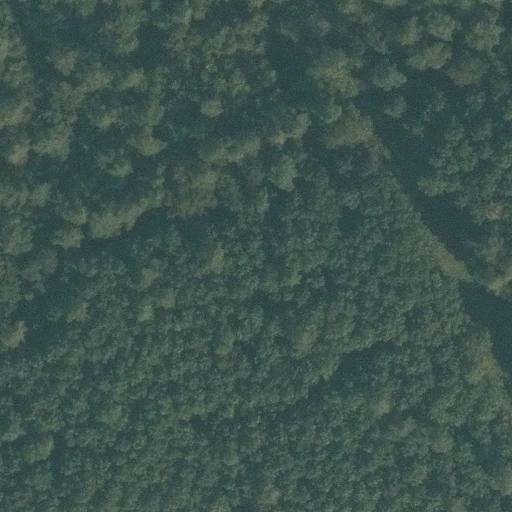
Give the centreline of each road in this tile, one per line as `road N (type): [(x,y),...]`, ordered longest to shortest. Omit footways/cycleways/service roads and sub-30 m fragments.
road 1 (track): [(0,273),(511,16)]
road 2 (track): [(338,105),(511,419)]
